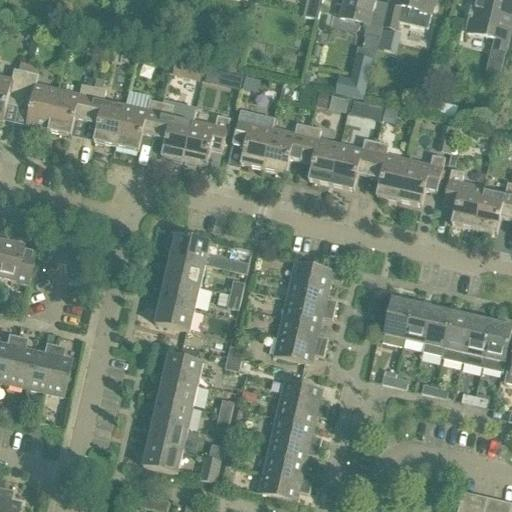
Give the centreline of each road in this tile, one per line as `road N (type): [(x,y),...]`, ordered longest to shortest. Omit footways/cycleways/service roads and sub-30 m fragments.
road 1 (residential): [(511,271),(144,184),(129,223)]
road 2 (residential): [(73,475),(129,223)]
road 3 (residential): [(511,474),(403,452),(387,465),(384,511)]
road 4 (residential): [(129,223),(0,194)]
